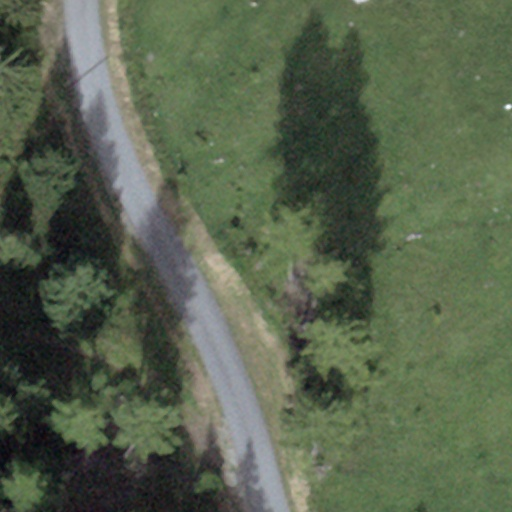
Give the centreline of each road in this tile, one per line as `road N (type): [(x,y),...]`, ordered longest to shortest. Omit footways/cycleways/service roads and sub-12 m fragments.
road 1 (track): [(82,0),(88,142),(200,307),(264,511)]
road 2 (track): [(252,474),(109,377),(0,335)]
